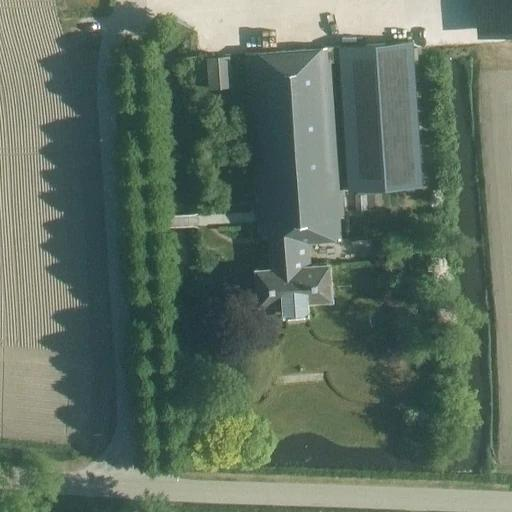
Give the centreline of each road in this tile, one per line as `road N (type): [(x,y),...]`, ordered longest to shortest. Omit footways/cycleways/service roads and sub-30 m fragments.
road 1 (unclassified): [(131,483),(104,61),(126,0)]
road 2 (tertiary): [(131,483),(511,499)]
road 3 (tertiary): [(0,475),(131,483)]
